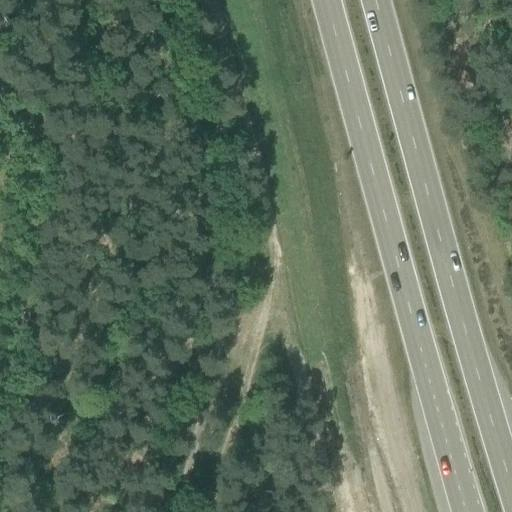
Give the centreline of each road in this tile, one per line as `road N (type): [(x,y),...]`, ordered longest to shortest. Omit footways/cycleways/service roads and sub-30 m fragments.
road 1 (primary): [(324,0),(466,511)]
road 2 (track): [(191,511),(260,190),(207,0)]
road 3 (primary): [(511,493),(373,0)]
road 4 (track): [(0,447),(41,134),(0,133)]
